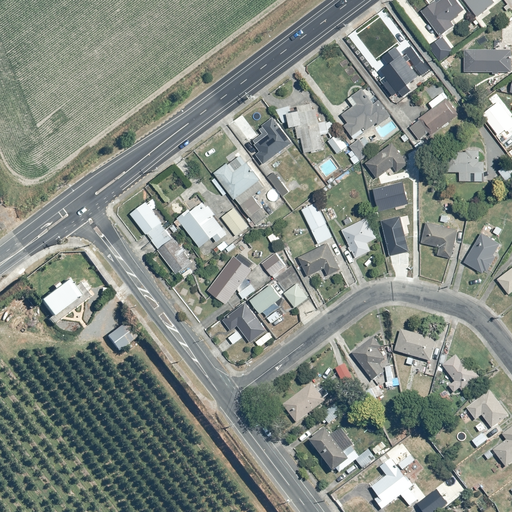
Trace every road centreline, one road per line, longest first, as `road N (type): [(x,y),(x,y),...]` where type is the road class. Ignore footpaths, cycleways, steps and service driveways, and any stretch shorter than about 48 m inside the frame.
road 1 (residential): [(226,402),(356,302),(389,291),(469,311),(511,358)]
road 2 (tertiary): [(226,402),(84,210)]
road 3 (secondary): [(193,121),(353,0)]
road 4 (secondary): [(193,121),(84,210)]
road 5 (secondary): [(76,198),(193,121)]
road 6 (tertiary): [(309,511),(226,402)]
